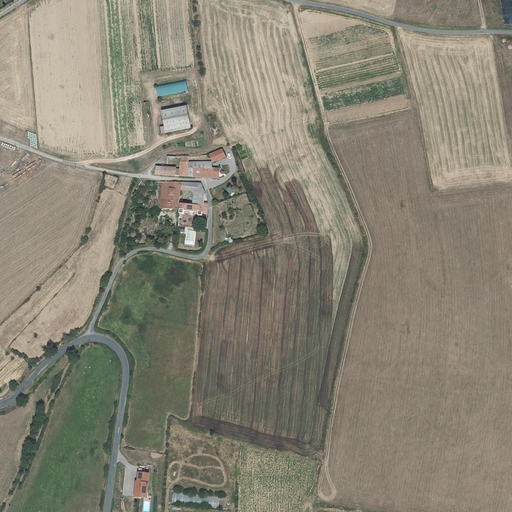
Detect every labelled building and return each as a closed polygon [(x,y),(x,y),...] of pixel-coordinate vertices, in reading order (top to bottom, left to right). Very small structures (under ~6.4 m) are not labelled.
[(157,0),(147,0),(149,27),(159,26),(157,0)] [(173,25),(171,0),(161,0),(163,25),(173,25)] [(175,0),(177,24),(187,24),(185,0),(175,0)] [(179,28),(182,69),(190,68),(188,27),(179,28)] [(165,32),(166,65),(176,64),(175,32),(165,32)] [(187,91),(185,81),(157,87),(159,97),(187,91)] [(189,105),(162,111),(164,117),(190,112),(189,105)] [(190,112),(164,117),(167,135),(194,129),(190,112)] [(215,157),(217,162),(217,165),(229,160),(226,152),(215,157)] [(198,164),(186,165),(186,172),(171,171),(171,170),(161,170),(161,177),(193,178),(193,176),(197,176),(197,171),(198,164)] [(197,171),(197,176),(197,178),(224,179),(224,171),(217,171),(197,171)] [(184,212),(186,206),(187,194),(193,194),(193,192),(196,193),(196,196),(198,196),(198,206),(206,207),(206,205),(208,193),(203,185),(167,184),(165,211),(184,212)] [(184,212),(183,216),(189,216),(189,213),(201,213),(201,217),(205,217),(205,215),(206,207),(198,206),(186,206),(184,212)] [(148,474),(139,472),(137,482),(136,482),(134,496),(139,497),(140,493),(146,493),(148,474)] [(174,493),(172,501),(225,508),(226,499),(174,493)]
